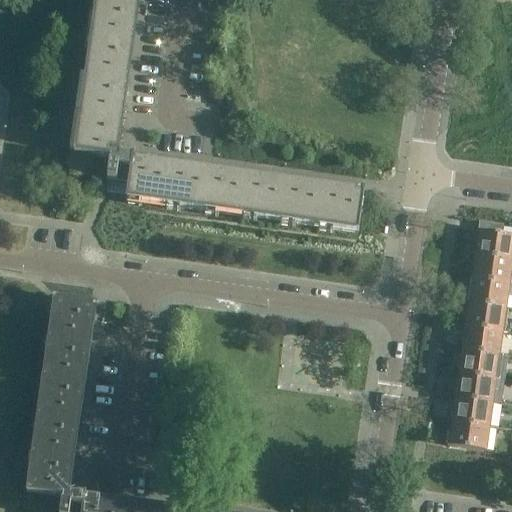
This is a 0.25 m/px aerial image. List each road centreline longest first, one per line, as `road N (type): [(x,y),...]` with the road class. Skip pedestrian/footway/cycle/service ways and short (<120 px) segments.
road 1 (residential): [(396,310),(138,275)]
road 2 (residential): [(143,461),(117,458),(138,275)]
road 3 (residential): [(367,511),(396,310)]
road 4 (residential): [(417,172),(440,0)]
road 5 (residential): [(194,119),(166,114),(180,0)]
road 6 (residential): [(396,310),(417,172)]
road 7 (residential): [(138,275),(0,257)]
